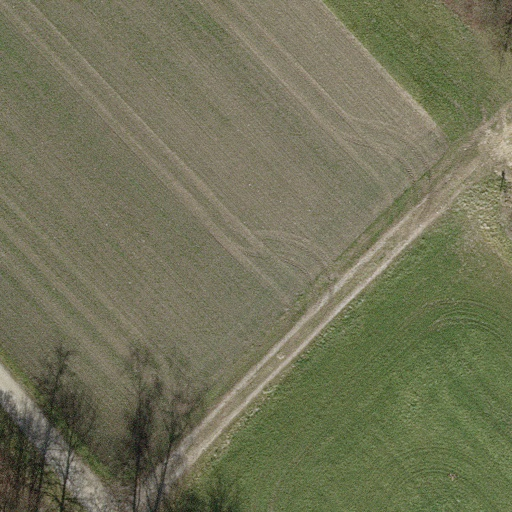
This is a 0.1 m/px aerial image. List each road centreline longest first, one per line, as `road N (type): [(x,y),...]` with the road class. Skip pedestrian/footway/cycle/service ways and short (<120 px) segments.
road 1 (track): [(144,511),(445,194),(511,147)]
road 2 (track): [(108,511),(0,385)]
